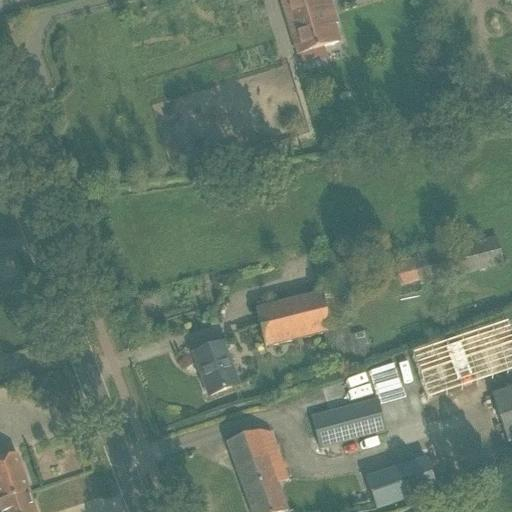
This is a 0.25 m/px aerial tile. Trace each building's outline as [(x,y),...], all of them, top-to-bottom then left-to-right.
[(280,0),(298,57),(301,56),(325,48),(336,45),(330,26),(335,24),(328,0),(280,0)] [(387,265),(393,289),(420,282),(421,286),(504,265),(496,237),(387,265)] [(320,338),(327,368),(356,361),(340,293),(256,313),(265,350),(320,338)] [(511,325),(423,359),(442,405),(511,377),(511,325)] [(194,356),(209,397),(240,385),(225,344),(194,356)] [(511,388),(491,395),(507,445),(511,443),(511,388)] [(311,418),(320,450),(385,433),(377,400),(311,418)] [(245,438),(226,445),(250,511),(288,511),(279,485),(260,432),(245,438)] [(0,487),(7,485),(11,498),(29,493),(16,456),(0,461),(0,487)] [(366,479),(376,511),(436,492),(425,459),(366,479)] [(0,511),(34,511),(28,494),(29,494),(29,493),(11,498),(7,485),(0,487),(0,511)]
